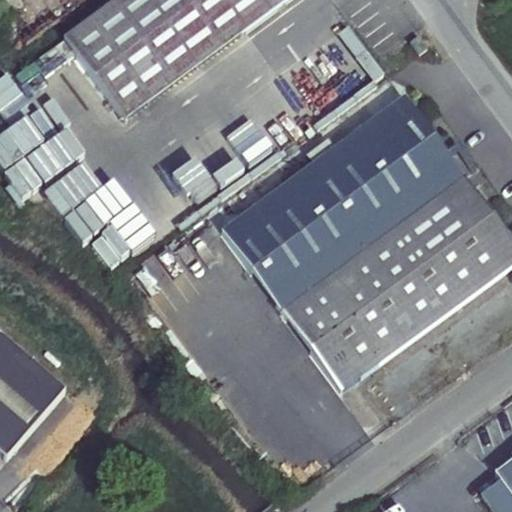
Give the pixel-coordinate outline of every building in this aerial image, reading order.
[(124,125),(292,0),(120,0),(63,43),(124,125)] [(417,40),(409,45),(419,58),(426,52),(417,40)] [(338,400),(511,271),(511,248),(403,101),(286,189),(275,197),(260,207),(250,216),(220,238),(338,400)] [(281,183),(270,192),(275,197),(286,189),(281,183)] [(256,202),(246,210),(250,216),(260,207),(256,202)] [(0,460),(7,466),(66,399),(0,340),(0,460)] [(511,511),(511,465),(496,478),(501,485),(480,499),(490,511),(511,511)]
